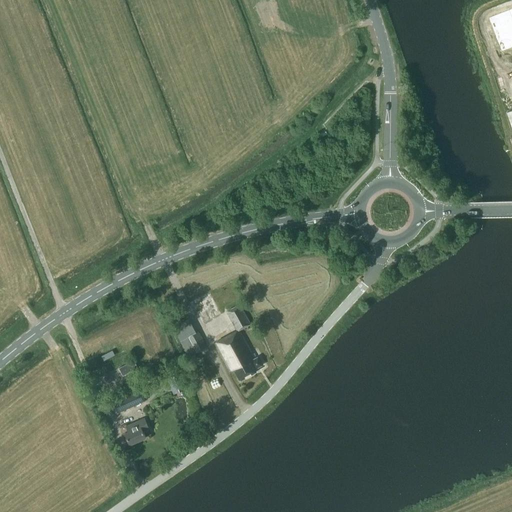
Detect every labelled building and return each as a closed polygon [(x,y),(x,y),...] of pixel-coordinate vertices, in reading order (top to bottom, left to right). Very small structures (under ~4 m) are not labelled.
[(511,17),(495,22),(497,28),(511,23),(511,17)] [(240,304),(226,311),(237,330),(214,343),(230,372),(234,370),(240,380),(257,371),(256,368),(262,365),(258,357),(255,358),(239,330),(250,324),(240,304)] [(189,357),(207,347),(198,331),(196,333),(188,318),(173,326),(189,357)] [(119,368),(123,375),(138,368),(134,360),(119,368)] [(162,380),(158,374),(153,377),(156,383),(162,380)] [(118,412),(146,400),(141,389),(113,401),(118,412)] [(145,438),(143,431),(148,429),(149,430),(149,429),(144,418),(131,424),(127,426),(126,424),(129,431),(125,433),(130,444),(145,438)]
